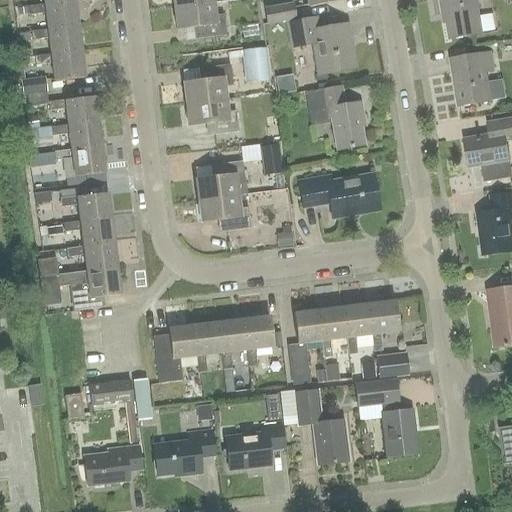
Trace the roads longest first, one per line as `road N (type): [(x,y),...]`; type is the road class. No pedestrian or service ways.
road 1 (residential): [(428,246),(231,274),(201,275),(178,265),(157,222),(131,0)]
road 2 (residential): [(290,511),(462,491),(451,395)]
road 3 (residential): [(428,246),(387,0)]
road 4 (residential): [(451,395),(428,246)]
